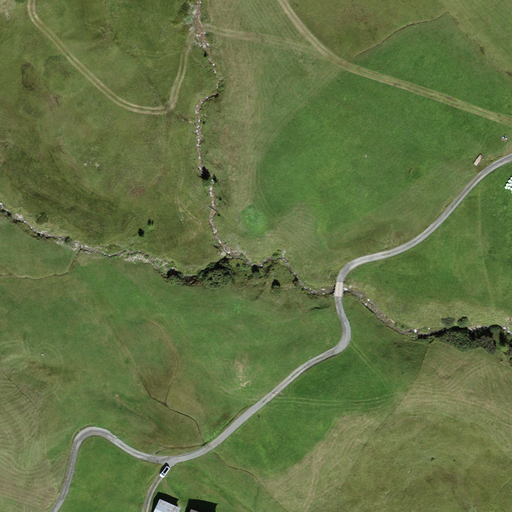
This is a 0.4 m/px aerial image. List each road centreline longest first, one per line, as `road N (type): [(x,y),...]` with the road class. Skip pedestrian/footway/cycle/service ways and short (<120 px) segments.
road 1 (track): [(170,457),(207,448),(310,361),(344,343),(339,284),(348,263),(412,243),(493,166),(511,159)]
road 2 (track): [(511,422),(446,397),(335,410),(273,392)]
road 3 (track): [(50,511),(88,431),(146,458),(170,457)]
